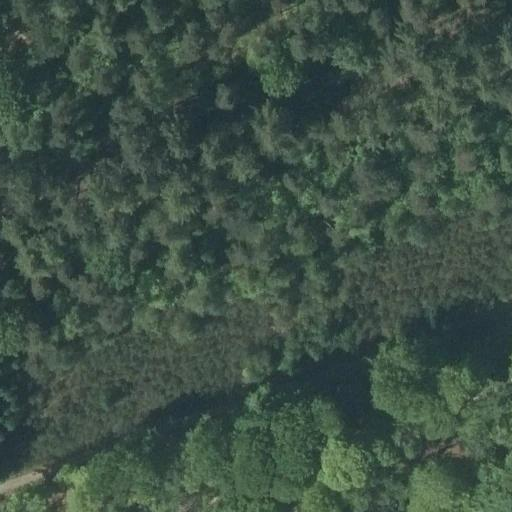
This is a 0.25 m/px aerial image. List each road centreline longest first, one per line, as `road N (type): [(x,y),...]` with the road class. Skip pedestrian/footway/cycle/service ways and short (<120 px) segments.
road 1 (track): [(511,302),(0,487)]
road 2 (track): [(511,381),(159,511)]
